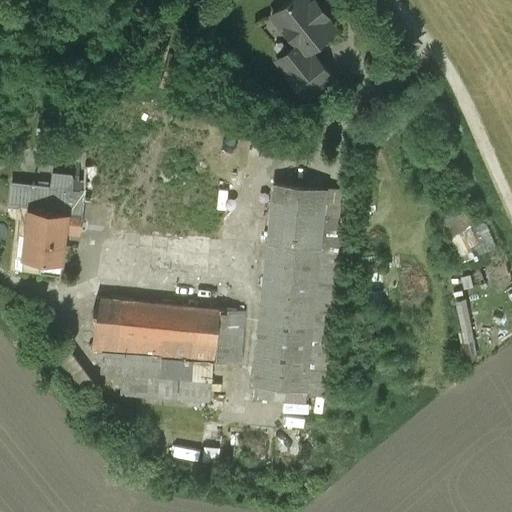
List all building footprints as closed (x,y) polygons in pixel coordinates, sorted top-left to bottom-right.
[(310,0),(291,0),(271,14),(298,48),(291,53),(299,66),(286,74),(305,97),(332,76),(310,47),(335,29),(310,0)] [(177,38),(164,66),(185,75),(190,64),(195,66),(203,50),(177,38)] [(111,228),(123,229),(163,234),(160,262),(219,269),(228,193),(239,194),(246,135),(200,130),(203,108),(92,96),(87,143),(117,146),(115,172),(89,169),(86,198),(114,201),(111,228)] [(276,162),(258,385),(334,391),(353,168),(276,162)] [(19,208),(12,266),(60,273),(65,231),(79,233),(82,212),(75,208),(78,190),(70,174),(53,173),(53,184),(12,182),(9,207),(19,208)] [(225,294),(97,282),(93,327),(132,375),(216,384),(225,294)] [(67,346),(53,358),(82,391),(96,379),(67,346)] [(207,462),(222,458),(218,443),(203,447),(207,462)]
